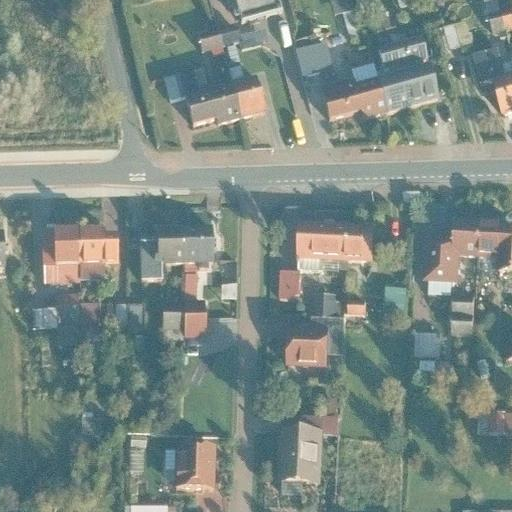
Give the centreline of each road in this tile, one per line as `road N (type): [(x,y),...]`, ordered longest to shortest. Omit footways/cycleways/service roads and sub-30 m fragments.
road 1 (residential): [(254,177),(244,511)]
road 2 (residential): [(254,177),(511,170)]
road 3 (residential): [(98,0),(140,181)]
road 4 (residential): [(0,186),(140,181)]
